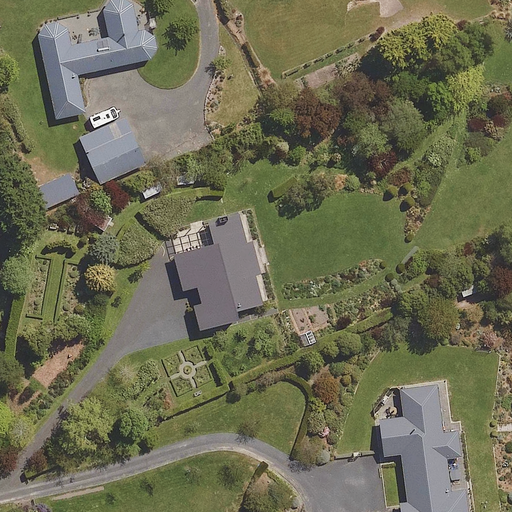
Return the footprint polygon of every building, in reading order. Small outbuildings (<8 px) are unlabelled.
[(159,47),(157,36),(149,31),(144,33),(138,5),(129,0),(108,0),(104,11),(109,37),(76,44),(70,20),(38,26),(57,119),(86,112),(78,74),(154,58),(159,47)] [(147,164),(127,118),(82,137),(102,183),(147,164)] [(80,194),(71,173),(32,190),(41,211),(80,194)] [(163,191),(159,179),(141,185),(145,197),(163,191)] [(249,243),(241,213),(210,221),(216,244),(176,255),(185,290),(200,286),(204,304),(196,306),(202,330),(240,320),(237,311),(265,304),(257,274),(265,272),(257,240),(249,243)] [(456,458),(463,457),(463,456),(460,431),(444,433),(438,384),(401,388),(405,417),(381,420),(386,456),(403,454),(408,502),(402,503),(403,511),(469,511),(467,490),(466,481),(459,482),(456,458)]
